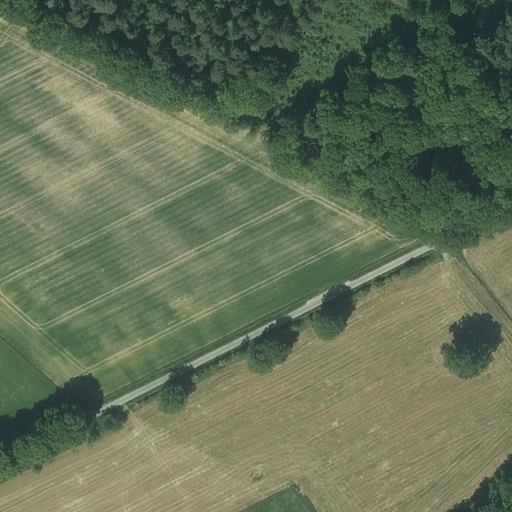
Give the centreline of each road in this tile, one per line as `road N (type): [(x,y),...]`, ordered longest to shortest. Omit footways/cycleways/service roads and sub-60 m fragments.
road 1 (unclassified): [(0,461),(511,206)]
road 2 (track): [(511,63),(395,0)]
